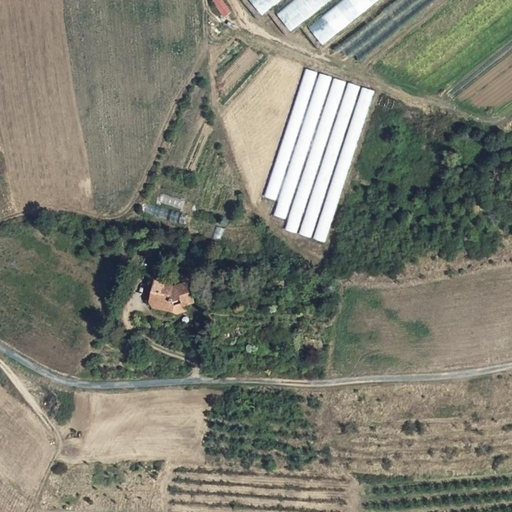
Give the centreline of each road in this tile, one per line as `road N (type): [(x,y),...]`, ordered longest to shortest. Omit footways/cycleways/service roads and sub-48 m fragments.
road 1 (track): [(511,366),(459,375),(89,386),(44,374),(0,345)]
road 2 (track): [(207,0),(217,104),(231,154),(274,233),(337,276),(330,381)]
road 3 (track): [(210,50),(129,214),(115,221),(19,214),(0,224)]
road 4 (track): [(387,0),(317,54),(259,27),(236,0)]
road 5 (track): [(0,364),(54,428),(59,446),(28,511)]
road 6 (track): [(193,380),(191,358),(144,340),(127,321),(134,297)]
